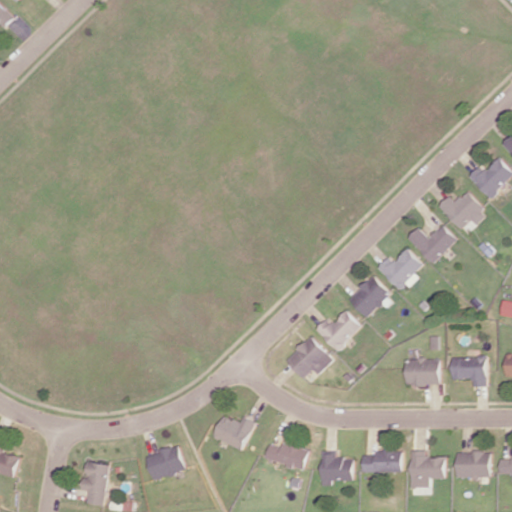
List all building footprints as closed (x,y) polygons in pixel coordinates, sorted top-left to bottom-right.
[(0,0),(0,22),(1,22),(7,27),(17,16),(0,0)] [(495,197),(511,180),(511,164),(504,157),(491,170),(485,164),(474,175),(495,197)] [(459,201),(453,195),(443,205),(465,229),(476,219),(480,224),(492,213),(471,190),(459,201)] [(435,263),(461,239),(446,224),(432,237),(421,226),(410,236),(435,263)] [(391,256),(380,267),(404,290),(419,275),(417,272),(425,263),(410,248),(397,262),(391,256)] [(393,293),(375,274),(350,298),(368,317),(393,293)] [(511,300),(505,299),(502,314),(511,315),(511,300)] [(339,349),(364,326),(348,310),(335,323),(330,317),(318,328),(339,349)] [(320,374),(335,359),(313,335),(288,359),(306,378),(315,369),(320,374)] [(454,378),(472,377),(473,385),(488,385),(488,355),(453,356),(454,378)] [(408,384),(442,384),(441,358),(407,358),(408,384)] [(248,415),(244,422),(228,414),(217,435),(245,450),(259,421),(248,415)] [(270,460),(309,467),(313,449),(274,441),(270,460)] [(149,455),(157,479),(189,469),(182,444),(149,455)] [(24,454),(0,447),(0,471),(18,476),(24,454)] [(449,477),(449,456),(430,456),(430,448),(414,448),(415,486),(434,486),(434,477),(449,477)] [(367,471),(406,471),(406,449),(377,450),(377,454),(367,454),(367,471)] [(460,476),(494,477),(494,450),(460,449),(460,476)] [(358,478),(357,457),(339,457),(339,450),(326,450),(326,485),(337,484),(337,478),(358,478)] [(503,472),(511,472),(511,457),(503,458),(503,472)] [(112,463),(91,460),(89,477),(87,476),(85,489),(91,490),(90,502),(107,504),(112,463)]
